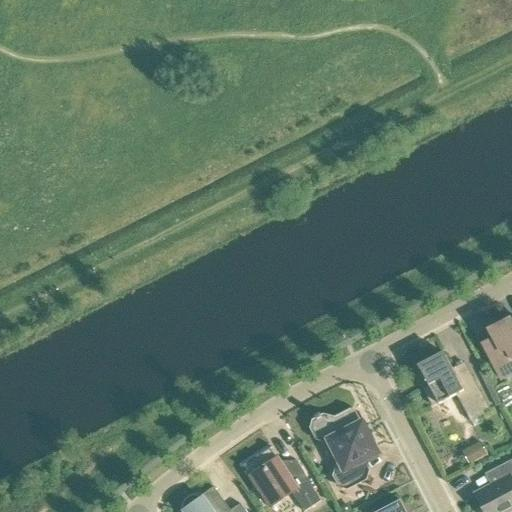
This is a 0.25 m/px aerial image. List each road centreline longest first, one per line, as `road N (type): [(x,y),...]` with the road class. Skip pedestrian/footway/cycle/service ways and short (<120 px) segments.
road 1 (track): [(511,61),(0,318)]
road 2 (residential): [(140,511),(240,429),(371,358)]
road 3 (residential): [(371,358),(447,511)]
road 4 (residential): [(371,358),(511,284)]
